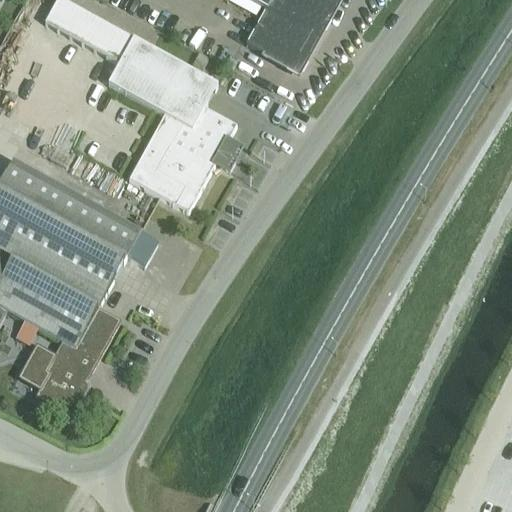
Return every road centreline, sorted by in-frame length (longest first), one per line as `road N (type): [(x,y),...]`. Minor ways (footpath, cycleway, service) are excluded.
road 1 (unclassified): [(98,466),(125,445),(259,236),(426,0)]
road 2 (primary): [(511,33),(365,270),(233,511)]
road 3 (unclassified): [(458,511),(511,393)]
